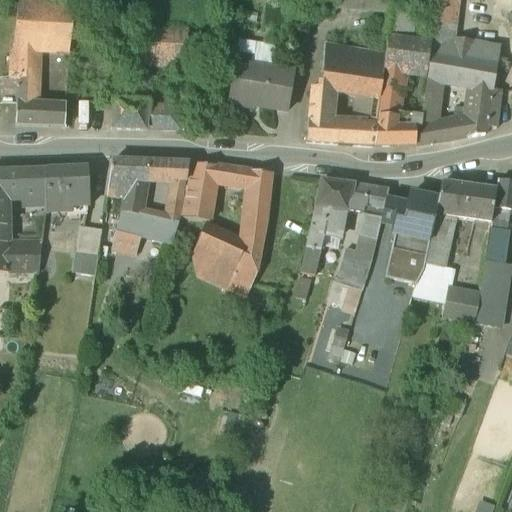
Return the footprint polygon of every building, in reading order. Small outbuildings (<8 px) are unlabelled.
[(365,9),(391,13),(392,0),(330,0),(330,5),(365,9)] [(455,0),(435,0),(430,36),(450,39),(455,0)] [(75,8),(16,4),(13,51),(37,53),(58,55),(68,55),(70,37),(75,8)] [(392,15),(388,42),(416,45),(419,18),(392,15)] [(187,32),(143,29),(141,53),(140,67),(146,68),(185,70),(187,32)] [(425,76),(424,81),(431,82),(440,84),(464,87),(468,62),(471,48),(472,43),(450,39),(430,36),(429,46),(425,76)] [(416,45),(388,42),(384,57),(383,68),(402,73),(403,73),(425,76),(429,46),(416,45)] [(359,53),(325,47),(319,91),(328,93),(378,101),(381,85),(383,68),(384,57),(359,53)] [(499,53),(471,48),(468,62),(496,67),(499,53)] [(37,53),(13,51),(11,84),(11,85),(17,85),(16,107),(14,128),(62,130),(64,111),(34,109),(37,53)] [(141,53),(126,52),(128,106),(147,106),(146,68),(140,67),(141,53)] [(68,55),(58,55),(56,71),(66,73),(68,55)] [(252,61),(236,58),(227,106),(251,111),(251,108),(285,114),(292,78),(250,70),(252,61)] [(492,94),(496,67),(468,62),(464,87),(464,89),(472,91),(490,94),(492,94)] [(402,73),(383,68),(381,85),(383,86),(400,88),(402,73)] [(431,82),(424,81),(423,99),(429,100),(431,82)] [(11,84),(0,82),(0,106),(16,107),(17,85),(11,85),(11,84)] [(439,127),(434,128),(440,84),(431,82),(429,100),(423,99),(420,130),(414,130),(414,149),(442,144),(439,127)] [(414,149),(414,130),(394,130),(400,88),(383,86),(374,150),(414,149)] [(331,101),(328,93),(319,91),(311,90),(305,143),(305,145),(353,148),(354,128),(339,132),(328,131),(331,101)] [(490,94),(472,91),(466,123),(439,127),(442,144),(484,137),(484,133),(490,94)] [(500,96),(492,94),(490,94),(484,133),(484,137),(495,135),(500,96)] [(128,106),(112,105),(109,132),(146,133),(147,106),(128,106)] [(163,107),(147,106),(146,133),(162,133),(163,107)] [(176,108),(163,107),(162,133),(179,134),(180,108),(176,108)] [(374,130),(354,128),(353,148),(372,150),(374,130)] [(166,165),(111,163),(106,199),(123,202),(119,216),(138,216),(145,182),(166,183),(163,180),(166,165)] [(188,167),(166,165),(163,180),(166,183),(170,183),(184,184),(185,184),(188,167)] [(191,167),(181,222),(209,225),(216,185),(248,190),(250,174),(191,167)] [(85,172),(44,173),(45,204),(45,208),(44,216),(87,214),(85,172)] [(44,173),(20,174),(20,202),(20,208),(45,208),(45,204),(44,173)] [(20,174),(0,174),(0,247),(6,248),(5,202),(20,202),(20,174)] [(271,176),(250,174),(248,190),(239,244),(234,267),(255,276),(263,237),(271,176)] [(184,184),(170,183),(166,206),(180,209),(184,184)] [(352,188),(320,183),(314,210),(342,213),(348,214),(348,209),(353,210),(354,205),(350,204),(352,188)] [(511,213),(511,186),(496,183),(495,193),(492,211),(508,213),(511,213)] [(495,193),(441,185),(438,202),(434,218),(453,221),(490,226),(492,211),(495,193)] [(374,191),(352,188),(350,204),(354,205),(366,206),(372,207),(374,191)] [(386,193),(374,191),(372,207),(366,206),(363,217),(358,238),(371,242),(373,242),(386,193)] [(438,202),(410,196),(407,208),(384,203),(379,226),(393,229),(392,237),(393,237),(428,245),(434,218),(438,202)] [(123,202),(106,199),(104,215),(119,216),(123,202)] [(363,217),(366,206),(354,205),(353,210),(348,209),(348,214),(363,217)] [(180,209),(166,206),(164,224),(178,228),(180,209)] [(342,213),(314,210),(308,236),(323,239),(337,242),(336,241),(342,213)] [(505,234),(508,213),(492,211),(490,226),(489,232),(505,234)] [(342,242),(348,214),(342,213),(336,241),(342,242)] [(164,224),(138,216),(119,216),(111,250),(167,264),(169,255),(170,249),(178,228),(164,224)] [(453,221),(434,218),(428,245),(424,267),(442,271),(453,221)] [(190,232),(178,228),(170,249),(169,255),(180,260),(190,232)] [(239,244),(204,229),(191,259),(232,277),(234,267),(239,244)] [(101,234),(78,231),(74,258),(97,261),(101,234)] [(505,234),(489,232),(483,264),(500,267),(505,234)] [(323,239),(308,236),(305,251),(319,254),(320,253),(323,239)] [(428,245),(393,237),(384,281),(415,288),(422,273),(424,267),(428,245)] [(371,242),(358,238),(354,255),(367,258),(371,242)] [(6,248),(0,247),(0,263),(19,264),(20,261),(38,261),(39,252),(39,247),(6,248)] [(319,254),(305,251),(306,251),(300,276),(314,279),(320,254),(320,253),(319,254)] [(367,258),(354,255),(350,254),(342,283),(358,288),(367,258)] [(20,261),(19,264),(0,263),(0,277),(37,277),(38,261),(20,261)] [(500,267),(483,264),(482,274),(479,292),(479,293),(473,327),(490,330),(500,267)] [(255,276),(234,267),(232,277),(231,279),(251,288),(255,276)] [(454,274),(442,271),(424,267),(422,273),(415,288),(412,294),(410,299),(446,307),(451,288),(452,280),(454,274)] [(500,267),(490,330),(500,332),(511,268),(500,267)] [(473,327),(479,293),(451,288),(446,307),(444,322),(473,327)] [(342,358),(350,332),(339,329),(331,355),(342,358)]
